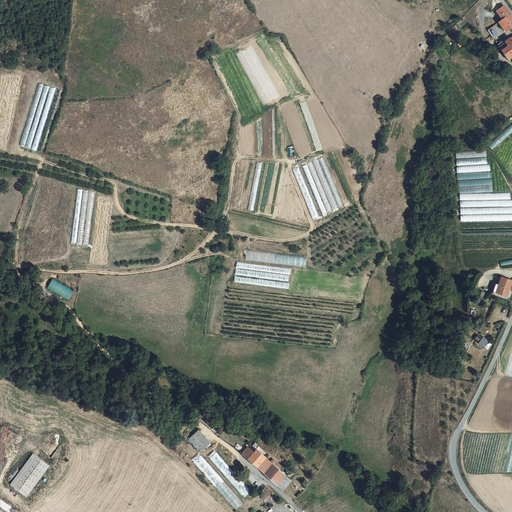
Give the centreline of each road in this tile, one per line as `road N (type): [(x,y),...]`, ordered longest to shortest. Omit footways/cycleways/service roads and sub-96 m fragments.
road 1 (track): [(0,481),(22,423),(40,409),(70,406),(136,433),(228,511)]
road 2 (unclassified): [(484,511),(462,487),(453,445),(511,319)]
